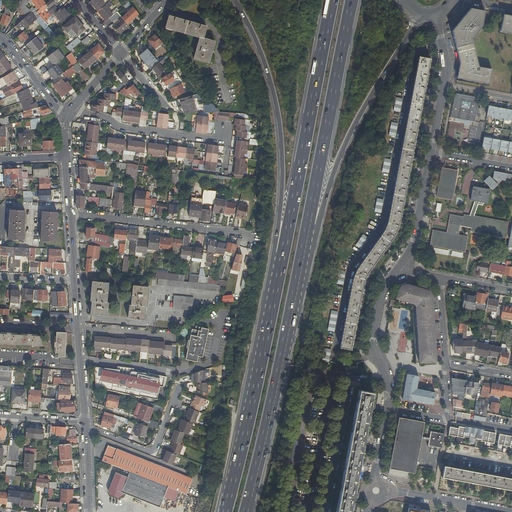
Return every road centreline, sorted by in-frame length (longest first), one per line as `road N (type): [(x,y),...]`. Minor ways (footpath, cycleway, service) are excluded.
road 1 (motorway): [(245,511),(307,225)]
road 2 (motorway): [(284,240),(224,511)]
road 3 (motorway): [(234,0),(272,94),(284,240)]
road 4 (motorway): [(331,0),(284,240)]
road 5 (motorway): [(307,225),(344,143),(421,13)]
road 6 (motorway): [(307,225),(351,0)]
road 7 (residential): [(69,213),(242,232)]
road 8 (residential): [(221,132),(208,139),(67,112)]
road 9 (residential): [(398,267),(381,288),(372,339),(386,371),(385,408)]
road 10 (tertiary): [(85,422),(73,280)]
road 11 (residential): [(431,152),(414,240),(398,267)]
